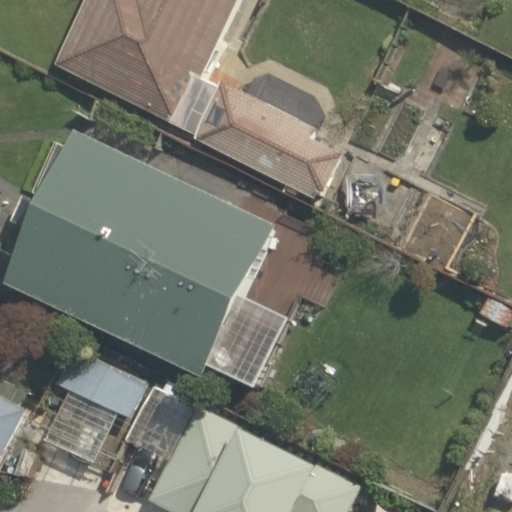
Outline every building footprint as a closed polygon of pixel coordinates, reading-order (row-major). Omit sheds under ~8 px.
[(255,0),(111,0),(75,68),(186,128),(255,0)] [(376,120),(261,59),(217,141),(332,202),(376,120)] [(283,231),(90,128),(11,278),(204,380),(283,231)] [(0,223),(9,205),(0,200),(0,223)] [(0,374),(0,484),(46,399),(0,374)] [(359,511),(369,494),(261,442),(262,440),(209,415),(158,508),(166,511),(359,511)]
